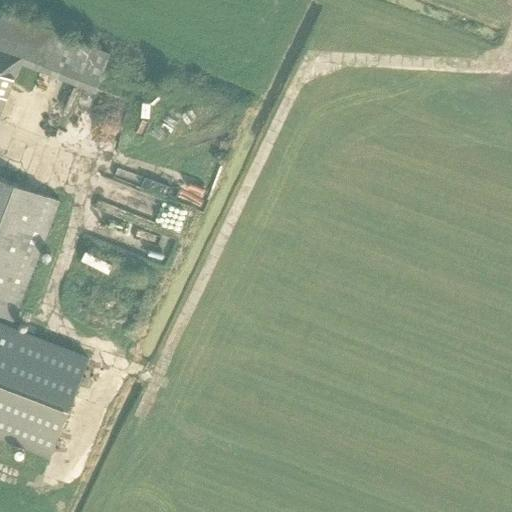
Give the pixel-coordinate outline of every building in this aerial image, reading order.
[(0,19),(0,110),(18,61),(95,91),(109,52),(2,13),(0,19)] [(134,134),(145,135),(148,116),(138,114),(134,134)] [(0,314),(13,319),(58,200),(0,177),(0,314)] [(175,196),(196,201),(201,183),(180,177),(175,196)] [(81,248),(77,258),(105,269),(109,260),(81,248)] [(0,433),(52,453),(88,356),(0,322),(0,433)]
